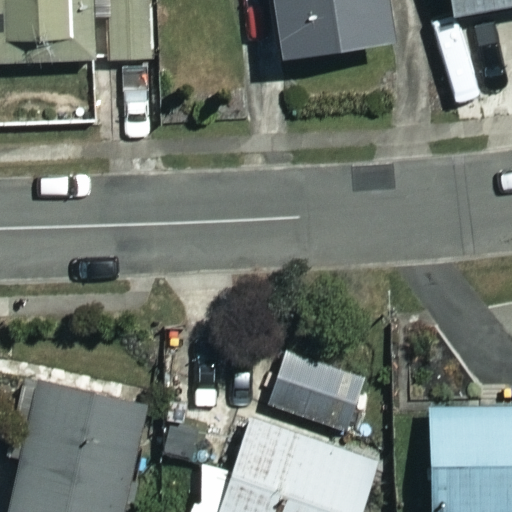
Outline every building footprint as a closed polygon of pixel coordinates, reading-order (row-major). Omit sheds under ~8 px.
[(0,0),(0,74),(100,71),(97,0),(0,0)] [(409,59),(398,0),(283,0),(298,79),(409,59)] [(511,0),(460,0),(466,30),(511,21),(511,0)] [(108,511),(138,398),(27,368),(0,469),(0,511),(108,511)] [(511,506),(511,401),(415,402),(414,511),(483,511),(484,507),(511,506)] [(342,511),(364,456),(244,410),(223,467),(195,456),(173,511),(342,511)]
